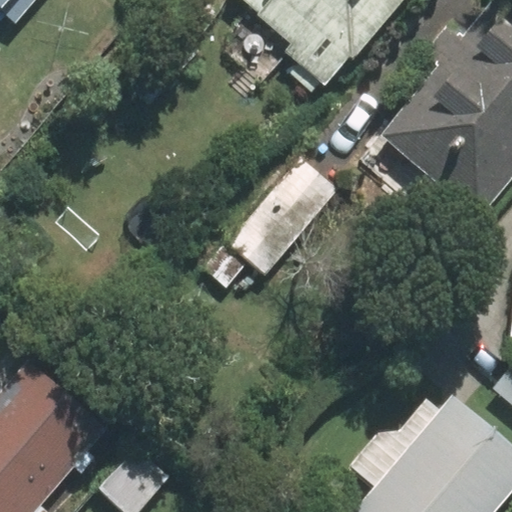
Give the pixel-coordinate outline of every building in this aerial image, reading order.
[(0,0),(0,18),(11,28),(35,0),(0,0)] [(229,0),(326,87),(404,0),(229,0)] [(479,222),(511,179),(511,8),(501,0),(489,0),(376,140),(479,222)] [(337,192),(300,160),(223,246),(260,279),(337,192)] [(511,364),(490,391),(511,409),(511,364)] [(0,511),(35,511),(104,433),(25,366),(0,394),(0,511)] [(493,511),(511,490),(511,451),(450,400),(356,511),(493,511)] [(118,511),(139,511),(169,479),(135,450),(97,493),(118,511)]
